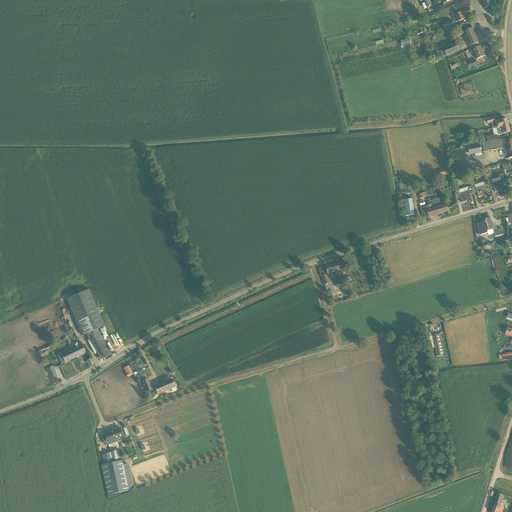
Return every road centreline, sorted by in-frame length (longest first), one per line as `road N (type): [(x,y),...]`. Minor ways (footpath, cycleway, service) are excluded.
road 1 (unclassified): [(511,200),(311,262),(84,377)]
road 2 (track): [(104,425),(180,393),(511,297)]
